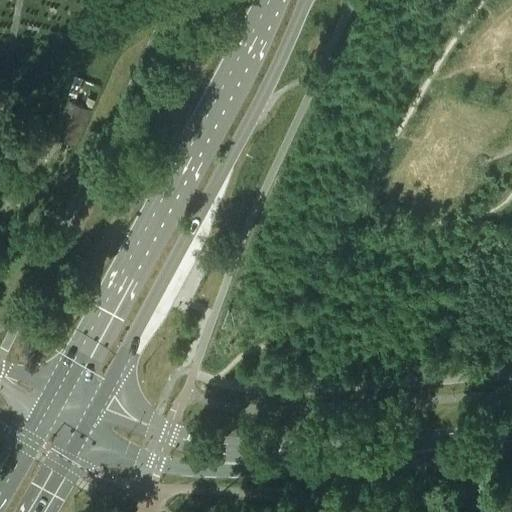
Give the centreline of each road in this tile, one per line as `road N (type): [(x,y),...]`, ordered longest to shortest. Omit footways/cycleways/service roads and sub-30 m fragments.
road 1 (primary): [(95,421),(313,0)]
road 2 (primary): [(269,0),(51,401)]
road 3 (residential): [(511,441),(196,457),(161,451),(95,421)]
